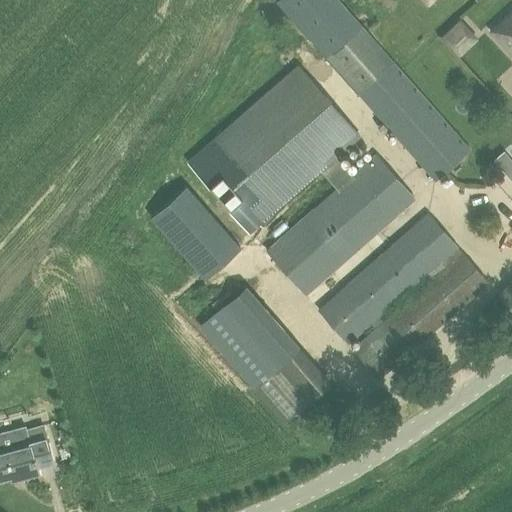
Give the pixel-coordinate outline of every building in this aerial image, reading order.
[(511,12),(492,31),(511,52),(511,12)] [(325,57),(434,181),(471,149),(361,25),(325,57)] [(455,26),(443,37),(458,53),(470,42),(455,26)] [(277,207),(319,170),(334,156),(358,135),(298,67),(217,138),(188,164),(249,232),(277,207)] [(351,174),(336,188),(265,250),(305,295),(415,198),(375,153),(351,174)] [(334,156),(319,170),(336,188),(351,174),(334,156)] [(240,248),(186,186),(151,217),(205,278),(240,248)] [(349,343),(371,323),(375,328),(352,348),(379,379),(489,282),(428,212),(317,309),(349,343)] [(511,309),(511,279),(497,293),(511,309)] [(245,285),(199,325),(252,388),(284,423),(330,382),(300,347),(245,285)] [(35,467),(54,462),(47,436),(44,423),(0,434),(0,479),(21,474),(22,477),(37,473),(35,467)]
